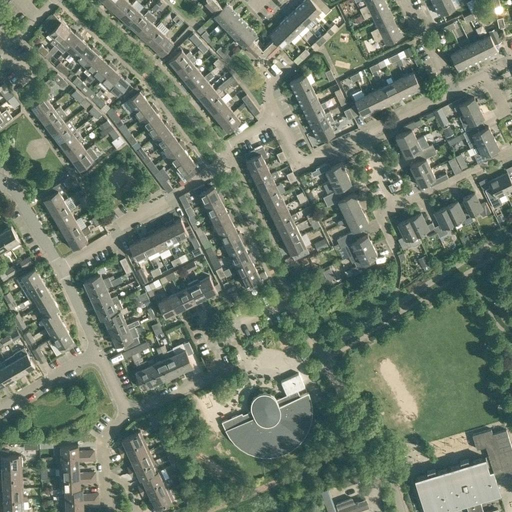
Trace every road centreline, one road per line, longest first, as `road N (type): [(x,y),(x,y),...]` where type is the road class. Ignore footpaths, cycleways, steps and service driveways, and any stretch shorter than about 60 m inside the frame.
road 1 (residential): [(62,269),(216,170),(223,165),(218,153),(277,116)]
road 2 (residential): [(126,408),(138,410),(215,374),(226,328),(291,300)]
road 3 (residential): [(511,151),(395,206)]
